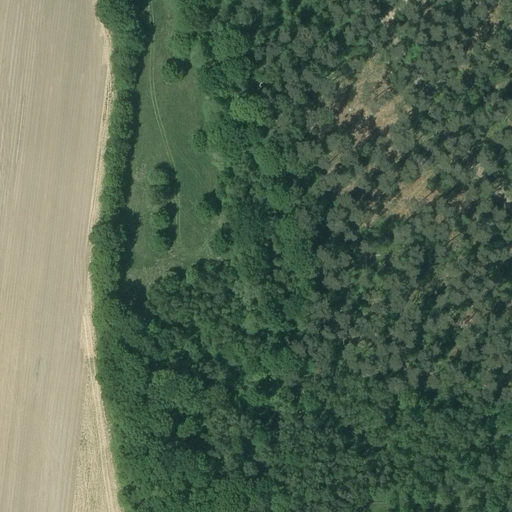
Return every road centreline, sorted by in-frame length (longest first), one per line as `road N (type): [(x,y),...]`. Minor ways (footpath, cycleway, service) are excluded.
road 1 (track): [(140,511),(103,333),(102,285),(135,0)]
road 2 (track): [(369,0),(443,138),(511,210)]
road 3 (track): [(405,0),(239,149)]
